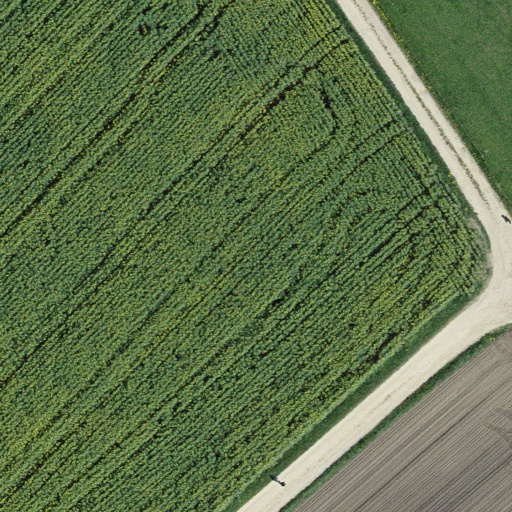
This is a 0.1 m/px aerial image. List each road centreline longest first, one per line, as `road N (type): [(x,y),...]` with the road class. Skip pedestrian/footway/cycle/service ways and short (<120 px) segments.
road 1 (track): [(342,0),(494,223),(504,301)]
road 2 (track): [(511,302),(255,511)]
